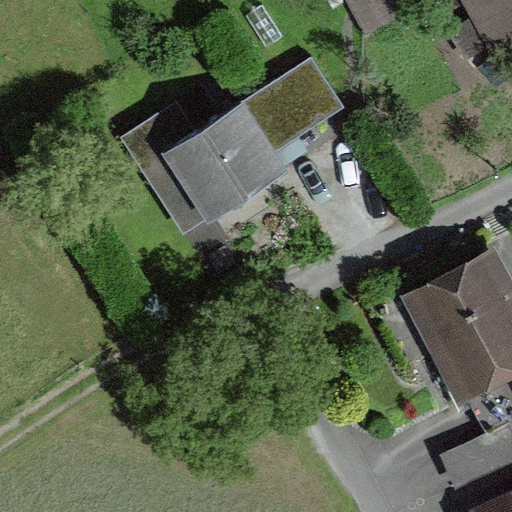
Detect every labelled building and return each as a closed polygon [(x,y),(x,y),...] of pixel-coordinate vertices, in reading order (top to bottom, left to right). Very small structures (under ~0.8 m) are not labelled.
[(352,0),(370,30),(421,2),(419,0),(352,0)] [(511,0),(465,0),(489,45),(511,32),(511,0)] [(317,64),(255,100),(290,160),(352,124),(317,64)] [(298,174),(290,160),(255,100),(196,134),(178,103),(125,134),(198,259),(229,242),(217,221),(298,174)] [(486,434),(511,420),(511,299),(488,255),(422,290),(443,330),(434,335),(486,434)]
